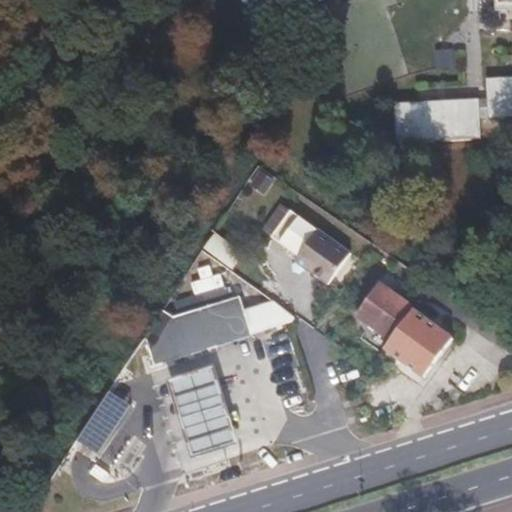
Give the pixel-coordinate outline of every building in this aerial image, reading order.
[(491,100),(398,103),(399,137),(482,134),(481,115),(511,113),(511,72),(490,73),(491,100)] [(270,241),(295,257),(315,232),(289,214),(270,241)] [(348,254),(315,232),(295,257),(297,259),(309,267),(307,271),(327,285),(348,254)] [(294,263),(307,271),(309,267),(297,259),(294,263)] [(380,285),(357,317),(389,339),(412,308),(380,285)] [(161,312),(142,340),(153,372),(164,369),(162,364),(205,351),(206,355),(217,352),(215,347),(289,323),(295,315),(276,300),(246,310),(241,296),(231,299),(227,289),(202,297),(206,309),(172,319),(161,312)] [(414,309),(386,348),(425,377),(454,339),(414,309)] [(216,367),(168,382),(176,409),(191,456),(193,461),(241,446),(239,440),(230,411),(225,394),(216,367)] [(123,401),(108,392),(76,442),(89,451),(98,457),(131,406),(123,401)]
